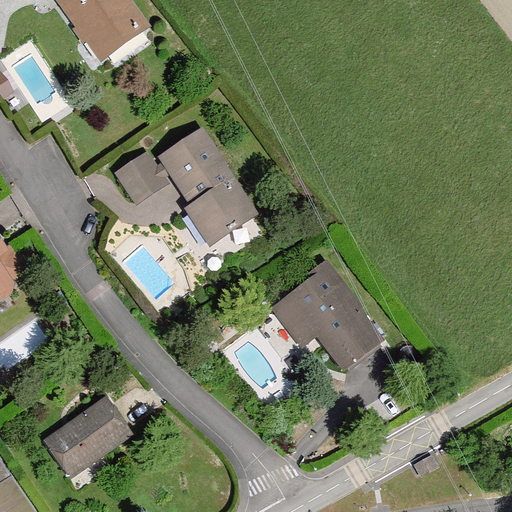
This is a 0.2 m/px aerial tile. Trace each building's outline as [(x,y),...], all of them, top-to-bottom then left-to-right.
[(123,0),(67,0),(105,55),(142,26),(123,0)] [(1,74),(0,74),(0,91),(3,97),(12,91),(1,74)] [(203,134),(166,157),(188,191),(194,187),(203,202),(192,209),(212,240),(229,230),(230,232),(239,226),(237,223),(250,214),(222,169),(224,167),(203,134)] [(149,156),(120,175),(136,200),(165,182),(149,156)] [(0,293),(11,286),(8,281),(26,269),(8,243),(0,248),(0,293)] [(359,309),(328,267),(313,278),(316,283),(279,310),(304,344),(322,331),(345,362),(381,336),(360,308),(359,309)] [(127,435),(104,403),(49,441),(71,474),(127,435)] [(433,454),(413,465),(419,475),(439,465),(433,454)] [(0,511),(30,511),(0,466),(0,511)]
